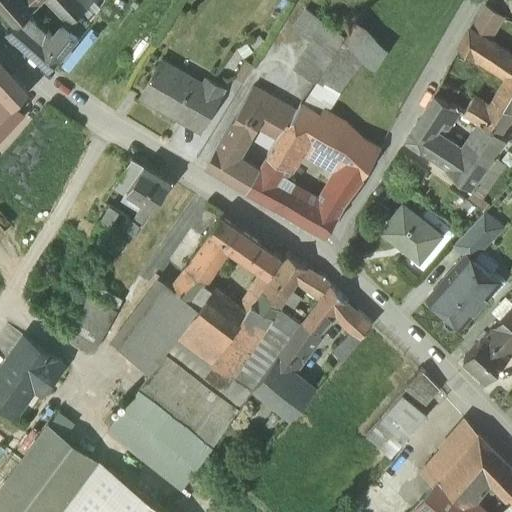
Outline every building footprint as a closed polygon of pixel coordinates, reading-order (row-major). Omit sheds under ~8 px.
[(24,0),(20,4),(16,0),(0,0),(0,13),(15,30),(16,31),(27,22),(38,12),(27,0),(24,0)] [(27,0),(38,12),(45,5),(50,0),(27,0)] [(71,0),(50,0),(45,5),(68,26),(76,18),(79,21),(85,15),(71,0)] [(97,4),(93,0),(71,0),(85,15),(97,4)] [(485,8),(471,28),(488,39),(501,18),(485,8)] [(53,46),(36,30),(19,50),(49,76),(60,62),(61,63),(88,29),(79,21),(76,18),(68,26),(53,46)] [(16,31),(15,30),(5,38),(19,50),(36,30),(27,22),(16,31)] [(488,39),(471,28),(459,48),(472,57),(484,64),(497,45),(488,39)] [(345,41),(333,33),(330,39),(342,47),(345,41)] [(324,35),(296,78),(314,90),(342,47),(330,39),(324,35)] [(511,70),(511,54),(497,45),(484,64),(507,79),(508,77),(511,70)] [(199,97),(176,84),(179,77),(160,67),(139,105),(158,116),(161,111),(184,124),(181,129),(200,139),(224,96),(205,86),(199,97)] [(1,70),(0,70),(0,98),(9,108),(10,108),(14,113),(28,99),(1,70)] [(511,70),(508,77),(507,79),(495,99),(511,110),(511,70)] [(462,111),(435,94),(435,95),(425,109),(442,119),(453,126),(462,111)] [(253,95),(237,121),(254,131),(254,132),(250,138),(264,147),(272,152),(275,148),(285,131),(292,120),(282,113),(253,95)] [(472,95),(462,111),(483,123),(499,133),(511,114),(511,110),(495,99),(490,106),(472,95)] [(287,104),(282,113),(292,120),(298,111),(287,104)] [(9,108),(0,116),(0,141),(20,118),(14,113),(10,108),(9,108)] [(442,119),(425,109),(417,123),(432,133),(442,119)] [(379,149),(339,126),(336,131),(300,111),(287,132),(309,146),(303,159),(339,179),(344,169),(362,179),(379,149)] [(237,121),(225,143),(242,152),(250,138),(254,131),(237,121)] [(432,133),(417,123),(406,139),(449,165),(447,169),(452,173),(464,153),(432,133)] [(499,133),(483,123),(465,151),(466,151),(464,153),(452,173),(471,189),(505,137),(499,133)] [(287,132),(285,131),(275,148),(300,163),(303,159),(309,146),(287,132)] [(242,152),(225,143),(206,176),(236,195),(247,178),(232,169),(242,152)] [(272,152),(264,147),(260,154),(268,159),(272,152)] [(256,183),(245,200),(264,211),(276,191),(293,163),(299,166),(300,163),(275,148),(272,152),(268,159),(266,163),(267,164),(256,183)] [(132,167),(115,193),(126,200),(143,174),(132,167)] [(339,179),(329,196),(347,206),(362,179),(344,169),(339,179)] [(171,191),(143,174),(126,200),(143,210),(154,217),(171,191)] [(247,178),(236,195),(245,200),(256,183),(247,178)] [(276,191),(264,211),(279,219),(290,198),(276,191)] [(319,214),(290,198),(279,219),(325,244),(347,206),(329,196),(319,214)] [(420,261),(441,234),(403,205),(383,232),(420,261)] [(143,210),(131,230),(138,234),(142,236),(154,217),(143,210)] [(501,226),(483,211),(454,244),(466,254),(472,259),(501,226)] [(131,230),(109,216),(89,247),(109,260),(112,254),(121,260),(138,234),(131,230)] [(272,263),(220,225),(184,275),(186,276),(203,289),(225,258),(234,264),(236,263),(260,280),(272,263)] [(466,254),(428,299),(442,311),(442,310),(447,314),(443,319),(443,324),(449,328),(456,328),(459,324),(462,326),(475,310),(476,310),(499,282),(472,259),(466,254)] [(272,263),(260,280),(268,286),(280,269),(272,263)] [(265,294),(261,300),(279,311),(294,288),(304,275),(285,264),(265,294)] [(304,275),(294,288),(307,297),(317,282),(304,275)] [(203,289),(186,276),(171,295),(189,309),(201,292),(203,289)] [(317,282),(307,297),(319,304),(329,289),(317,282)] [(163,360),(198,316),(189,309),(182,317),(164,303),(171,295),(157,285),(110,348),(149,380),(163,360)] [(255,288),(236,317),(244,323),(251,312),(253,312),(261,300),(265,294),(255,288)] [(331,290),(303,329),(317,339),(335,315),(345,301),(331,290)] [(201,292),(189,309),(198,316),(212,299),(201,292)] [(189,309),(171,295),(164,303),(182,317),(189,309)] [(198,316),(163,360),(178,372),(193,353),(191,352),(225,310),(212,299),(198,316)] [(213,369),(212,372),(230,383),(259,339),(279,311),(261,300),(253,312),(251,312),(244,323),(213,369)] [(116,317),(88,301),(65,342),(93,358),(116,317)] [(345,301),(335,315),(348,325),(358,312),(345,301)] [(225,310),(191,352),(193,353),(213,369),(244,323),(236,317),(235,317),(225,310)] [(279,311),(259,339),(280,354),(301,326),(279,311)] [(372,325),(358,312),(348,325),(352,328),(332,352),(343,361),(372,325)] [(511,321),(504,314),(465,358),(488,379),(510,354),(509,353),(511,348),(511,321)] [(303,329),(276,365),(294,379),(321,342),(317,339),(303,329)] [(63,369),(23,342),(13,356),(44,378),(43,380),(51,385),(63,369)] [(13,356),(0,374),(0,410),(14,421),(43,380),(44,378),(13,356)] [(178,372),(163,360),(149,380),(139,393),(213,453),(238,420),(178,372)] [(294,379),(276,365),(253,396),(291,426),(315,396),(294,379)] [(422,372),(377,425),(393,439),(395,441),(439,391),(425,376),(422,372)] [(321,373),(311,386),(319,391),(329,379),(321,373)] [(253,396),(230,383),(221,400),(241,414),(253,396)] [(180,498),(213,453),(139,393),(105,438),(180,498)] [(466,421),(442,449),(454,461),(478,433),(466,421)] [(377,425),(366,437),(382,451),(393,439),(377,425)] [(48,430),(0,495),(0,511),(60,511),(96,465),(48,430)] [(511,490),(511,468),(478,433),(454,461),(442,449),(422,473),(434,484),(438,480),(468,509),(472,505),(490,484),(494,488),(500,481),(511,492),(511,490)] [(158,511),(108,474),(79,511),(158,511)] [(468,509),(438,480),(434,484),(412,511),(413,511),(480,511),(472,505),(468,509)]
